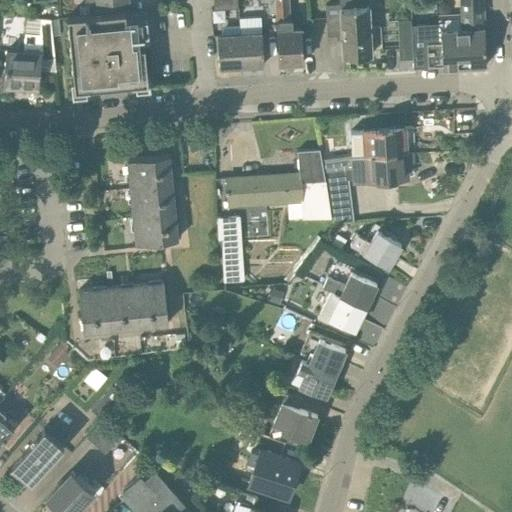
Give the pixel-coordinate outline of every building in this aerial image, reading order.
[(93,14),(117,13),(117,12),(116,0),(121,0),(85,0),(85,2),(92,2),(93,14)] [(213,0),(214,10),(238,9),(237,0),(213,0)] [(299,63),(303,62),(301,28),(290,29),(288,0),(274,0),(279,64),(287,63),(288,65),(297,65),(299,63)] [(340,0),(341,16),(326,17),(327,35),(342,34),(343,56),(371,55),(367,6),(365,6),(364,0),(340,0)] [(482,0),(460,0),(461,21),(448,21),(450,67),(486,65),(482,0)] [(67,17),(72,62),(74,82),(84,81),(85,89),(137,84),(136,76),(147,75),(144,34),(135,34),(134,20),(126,21),(125,11),(117,12),(117,13),(93,14),(93,15),(67,17)] [(4,85),(37,88),(39,69),(55,70),(49,20),(41,19),(40,35),(25,33),(24,51),(7,50),(4,85)] [(398,21),(400,60),(413,59),(410,25),(410,20),(398,21)] [(450,67),(448,21),(438,22),(438,23),(410,25),(413,59),(413,68),(443,67),(450,67)] [(219,67),(241,66),(239,34),(217,35),(219,67)] [(241,66),(264,65),(262,34),(239,34),(241,66)] [(355,131),(357,156),(406,153),(404,128),(355,131)] [(297,150),(299,173),(272,175),(273,201),(302,199),(304,218),(330,216),(329,197),(319,149),(297,150)] [(354,221),(349,180),(407,176),(406,153),(357,156),(350,156),(323,159),(325,172),(333,224),(354,221)] [(136,243),(178,239),(177,235),(181,234),(179,215),(175,215),(175,207),(178,206),(177,187),(173,187),(172,179),(176,178),(174,159),(170,159),(169,155),(127,159),(136,243)] [(273,201),(272,175),(227,178),(228,189),(225,189),(226,193),(228,192),(228,204),(273,201)] [(244,282),(240,217),(217,218),(218,240),(221,240),(224,283),(244,282)] [(377,229),(370,240),(366,238),(365,238),(357,233),(350,243),(387,266),(401,243),(377,229)] [(365,306),(376,283),(352,270),(345,284),(327,275),(322,285),(330,290),(340,294),(365,306)] [(79,290),(83,332),(88,332),(88,336),(108,334),(107,330),(116,329),(117,333),(136,331),(135,327),(144,326),(144,329),(163,327),(163,323),(168,323),(164,281),(79,290)] [(365,306),(340,294),(330,290),(319,312),(354,329),(365,306)] [(335,372),(345,348),(319,337),(309,362),(335,372)] [(58,345),(47,358),(57,367),(68,354),(58,345)] [(335,372),(309,362),(301,359),(291,382),(325,396),(335,372)] [(100,387),(109,375),(97,365),(87,378),(100,387)] [(112,385),(91,409),(102,419),(123,395),(112,385)] [(303,397),(293,394),(273,386),(270,396),(282,400),(274,420),(283,424),(282,429),(307,439),(317,414),(311,411),(308,410),(299,407),(303,397)] [(0,416),(0,444),(14,429),(0,416)] [(87,438),(105,454),(121,436),(103,420),(87,438)] [(45,429),(11,467),(31,484),(65,446),(45,429)] [(286,497),(288,494),(299,461),(280,454),(285,442),(258,432),(240,480),(286,497)] [(190,511),(157,471),(146,481),(140,475),(122,491),(140,511),(190,511)] [(47,498),(62,511),(75,511),(94,492),(71,472),(47,498)] [(269,511),(234,501),(231,511),(269,511)]
